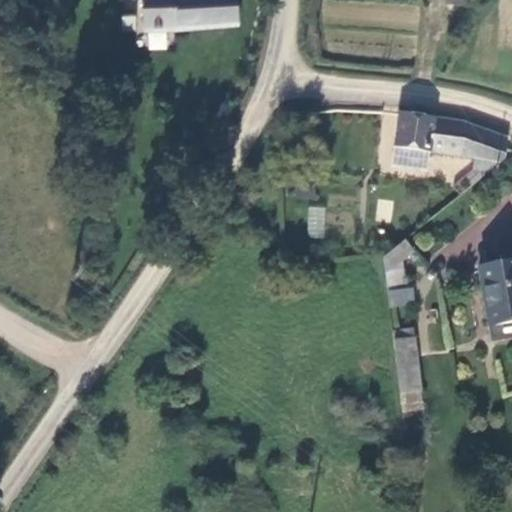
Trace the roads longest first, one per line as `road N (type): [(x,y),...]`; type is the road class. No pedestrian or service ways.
road 1 (tertiary): [(279,77),(265,110),(0,498)]
road 2 (unclassified): [(511,119),(447,96),(279,77)]
